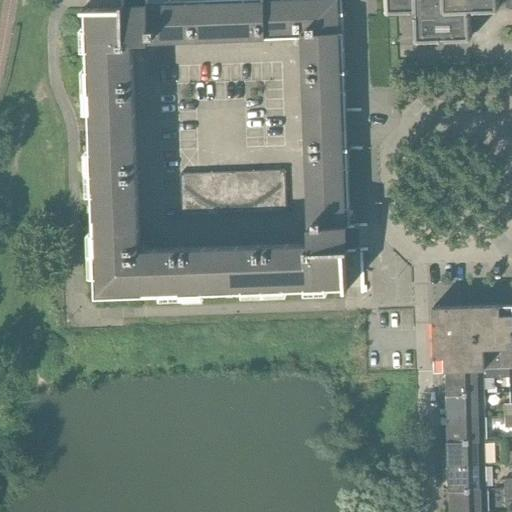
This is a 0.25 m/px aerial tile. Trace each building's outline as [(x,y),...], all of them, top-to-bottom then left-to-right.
[(122,0),(122,8),(83,10),(83,12),(86,12),(96,298),(344,289),(345,292),(347,292),(346,252),(356,252),(355,225),(351,225),(348,135),(342,0),(193,0),(189,0),(149,2),(148,0),(122,0)] [(498,0),(385,0),(386,14),(417,13),(418,40),(471,39),(470,10),(499,9),(498,0)] [(511,305),(499,306),(433,308),(435,372),(446,371),(467,371),(484,370),(500,370),(509,369),(511,369),(511,305)] [(509,369),(500,370),(501,379),(510,378),(509,369)] [(447,394),(485,393),(484,370),(467,371),(446,371),(447,394)] [(448,419),(485,418),(485,393),(447,394),(448,419)] [(449,443),(485,442),(486,442),(485,418),(448,419),(449,443)] [(448,467),(486,466),(485,442),(449,443),(449,451),(448,451),(448,467)] [(450,491),(486,489),(486,466),(448,467),(449,483),(450,483),(450,491)] [(450,511),(488,511),(488,489),(486,489),(450,491),(450,511)]
